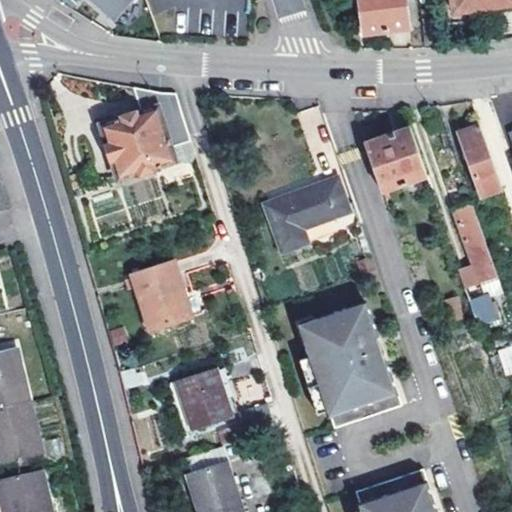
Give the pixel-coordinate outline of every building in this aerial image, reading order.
[(90,0),(114,21),(133,0),(90,0)] [(405,0),(358,0),(364,33),(408,26),(405,0)] [(451,0),(453,12),(480,8),(480,3),(496,0),(451,0)] [(142,111),(100,125),(119,179),(175,159),(170,147),(190,140),(175,91),(158,90),(133,86),(142,111)] [(511,115),(487,124),(494,144),(511,138),(511,115)] [(482,197),(502,191),(487,147),(480,127),(460,134),(465,149),(468,156),(482,197)] [(410,128),(365,144),(381,192),(426,176),(410,128)] [(461,159),(468,156),(465,149),(459,152),(461,159)] [(337,181),(264,205),(281,252),(306,244),(302,229),(349,213),(337,181)] [(0,210),(9,208),(3,186),(0,186),(0,210)] [(496,276),(470,201),(453,207),(479,281),(496,276)] [(176,291),(182,289),(173,261),(129,275),(147,330),(185,319),(176,291)] [(191,317),(182,289),(176,291),(185,319),(191,317)] [(470,299),(477,326),(498,320),(491,293),(470,299)] [(445,300),(449,321),(463,318),(459,297),(445,300)] [(311,321),(307,322),(312,336),(302,339),(308,356),(326,411),(332,429),(400,407),(391,381),(389,381),(382,362),(375,364),(367,338),(374,336),(363,304),(311,321)] [(309,312),(293,318),(300,340),(302,339),(312,336),(307,322),(311,321),(309,312)] [(374,336),(367,338),(375,364),(382,362),(382,354),(381,348),(377,341),(374,336)] [(497,350),(506,376),(511,374),(511,345),(497,350)] [(0,351),(0,407),(33,400),(20,346),(0,351)] [(298,360),(315,414),(326,411),(308,356),(298,360)] [(217,369),(174,384),(191,431),(234,417),(217,369)] [(46,454),(33,400),(0,407),(0,462),(0,465),(46,454)] [(236,422),(242,439),(281,426),(273,402),(249,409),(250,413),(246,414),(247,419),(236,422)] [(237,511),(231,491),(237,490),(227,462),(187,474),(198,511),(237,511)] [(52,511),(42,470),(0,480),(0,492),(4,511),(52,511)] [(420,470),(352,492),(358,510),(358,511),(431,511),(427,496),(429,496),(420,470)] [(243,511),(237,490),(231,491),(237,511),(243,511)]
